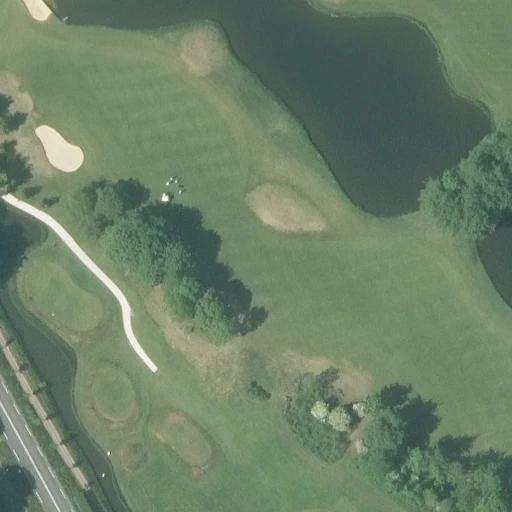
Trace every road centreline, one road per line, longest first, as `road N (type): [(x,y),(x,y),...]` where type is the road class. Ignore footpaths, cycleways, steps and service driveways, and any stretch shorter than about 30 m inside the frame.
road 1 (unknown): [(100,511),(0,338)]
road 2 (tertiary): [(57,511),(0,406)]
